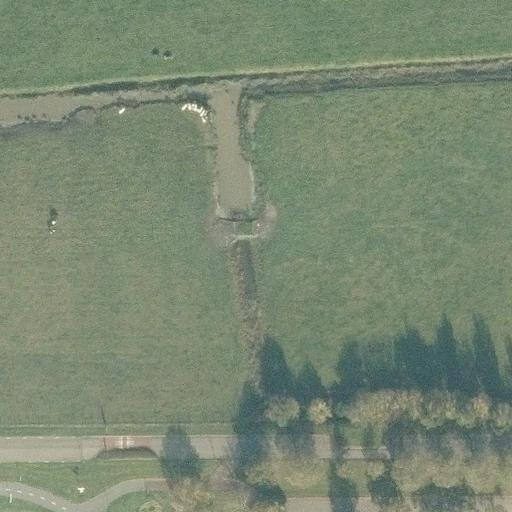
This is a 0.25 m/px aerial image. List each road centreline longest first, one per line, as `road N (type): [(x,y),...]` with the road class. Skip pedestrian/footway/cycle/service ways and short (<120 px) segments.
road 1 (tertiary): [(0,451),(124,444),(342,455),(511,449)]
road 2 (residential): [(345,511),(511,508)]
